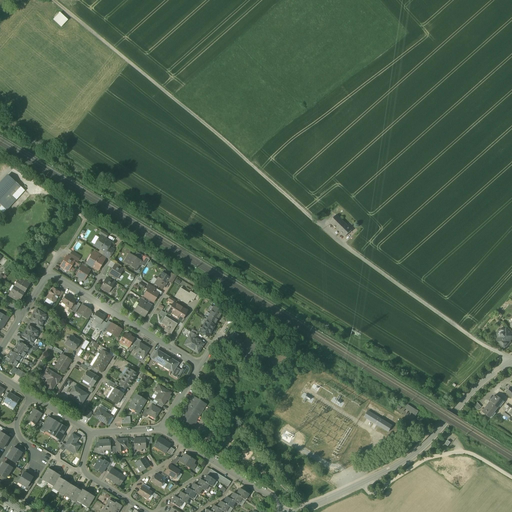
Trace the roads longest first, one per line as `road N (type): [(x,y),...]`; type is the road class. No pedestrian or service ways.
road 1 (unclassified): [(51,0),(226,141),(293,207),(511,360)]
road 2 (residential): [(362,482),(400,464),(477,385),(511,361)]
road 3 (unclassified): [(511,477),(459,451),(426,458),(381,492),(362,482)]
road 4 (residential): [(160,430),(294,511)]
road 5 (residential): [(92,432),(80,473),(147,511)]
